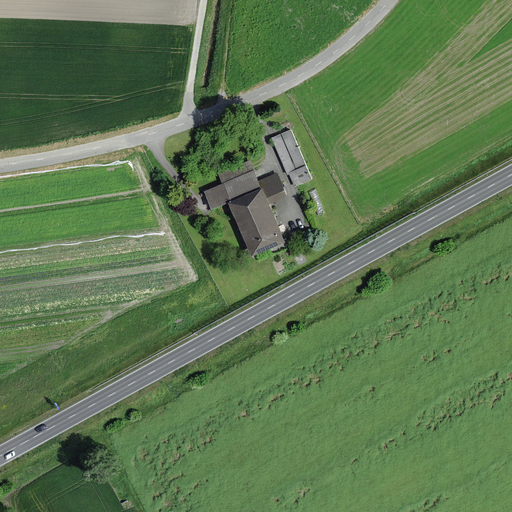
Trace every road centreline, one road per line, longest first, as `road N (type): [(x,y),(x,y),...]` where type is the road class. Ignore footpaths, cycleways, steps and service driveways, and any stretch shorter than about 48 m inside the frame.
road 1 (secondary): [(0,455),(511,174)]
road 2 (unclassified): [(0,165),(148,134),(257,96),(329,56),(389,0)]
road 3 (track): [(184,123),(203,0)]
